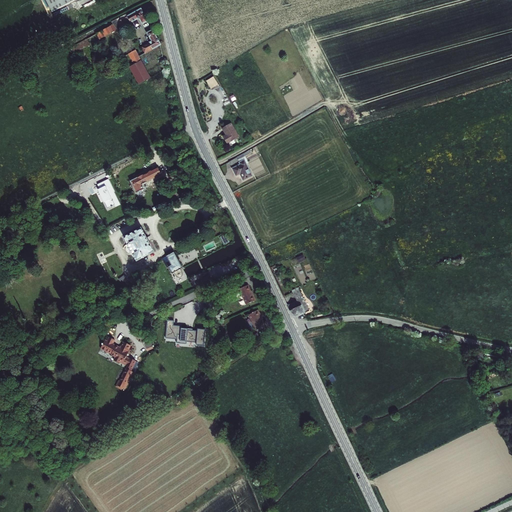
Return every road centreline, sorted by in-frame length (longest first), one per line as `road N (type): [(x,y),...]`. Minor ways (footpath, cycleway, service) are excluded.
road 1 (secondary): [(160,0),(196,131),(291,328)]
road 2 (residential): [(511,350),(371,318),(291,328)]
road 3 (track): [(196,131),(0,222)]
road 4 (secondary): [(291,328),(377,511)]
road 5 (track): [(212,166),(321,104)]
